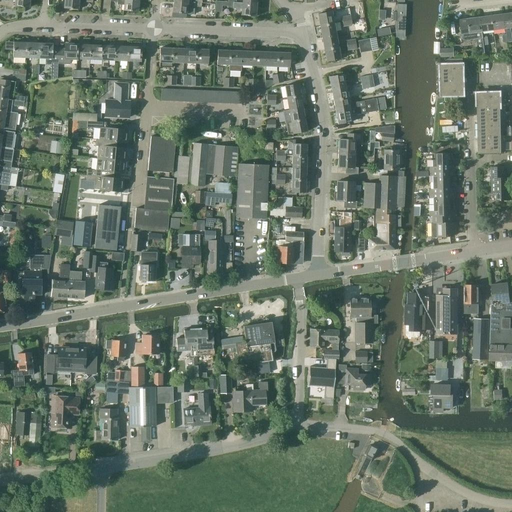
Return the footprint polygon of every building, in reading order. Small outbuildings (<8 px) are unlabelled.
[(91,2),(91,0),(63,0),(63,8),(77,9),(78,2),(84,2),(91,2)] [(138,0),(103,0),(102,14),(109,14),(110,1),(117,2),(117,4),(123,5),(123,11),(138,12),(138,0)] [(194,2),(188,2),(173,0),(172,13),(186,14),(187,9),(193,9),(194,7),(200,7),(201,3),(194,2)] [(235,3),(228,2),(216,1),(215,12),(221,12),(222,6),(235,7),(235,8),(241,8),(240,16),(255,17),(256,5),(241,4),(242,3),(235,3)] [(405,40),(406,6),(396,6),(396,40),(405,40)] [(334,11),(327,12),(318,14),(320,26),(333,24),(332,16),(335,16),(334,11)] [(492,15),(494,30),(506,29),(504,14),(492,15)] [(480,17),(482,32),(494,30),(492,15),(480,17)] [(483,38),(482,32),(480,17),(460,20),(462,35),(463,38),(463,39),(464,40),(465,40),(483,38)] [(322,38),(336,35),(333,24),(320,26),(322,38)] [(390,35),(389,28),(376,30),(378,37),(390,35)] [(336,35),(322,38),(324,50),(338,47),(336,35)] [(357,41),(359,52),(366,51),(364,40),(357,41)] [(25,57),(25,43),(13,42),(12,57),(25,57)] [(38,58),(39,43),(25,43),(25,57),(38,58)] [(51,56),(52,44),(39,43),(38,58),(51,59),(50,80),(57,79),(57,63),(58,56),(51,56)] [(77,59),(77,45),(64,44),(63,56),(58,56),(57,63),(70,64),(70,58),(77,59)] [(77,45),(77,59),(89,59),(90,45),(77,45)] [(102,60),(103,46),(90,45),(89,59),(102,60)] [(115,60),(115,46),(103,46),(102,60),(115,60)] [(128,61),(128,47),(115,46),(115,60),(128,61)] [(128,47),(128,61),(139,61),(140,48),(128,47)] [(338,47),(324,50),(327,62),(340,59),(338,47)] [(171,62),(172,48),(160,48),(159,67),(171,67),(171,62)] [(172,48),(171,62),(183,63),(184,49),(172,48)] [(441,57),(454,57),(454,48),(440,49),(441,57)] [(184,49),(183,63),(195,63),(196,49),(184,49)] [(196,49),(195,63),(207,64),(208,50),(196,49)] [(229,65),(229,51),(217,50),(217,64),(229,65)] [(241,65),(241,51),(229,51),(229,65),(241,65)] [(253,66),(253,52),(241,51),(241,65),(253,66)] [(265,66),(265,52),(253,52),(253,66),(265,66)] [(277,67),(277,53),(265,52),(265,66),(277,67)] [(277,53),(277,67),(289,67),(289,53),(277,53)] [(448,65),(441,66),(441,79),(450,79),(460,79),(463,82),(467,81),(467,79),(467,78),(463,78),(462,65),(462,59),(448,59),(448,65)] [(23,81),(24,75),(12,73),(11,79),(23,81)] [(331,89),(351,85),(350,80),(344,81),(343,74),(329,77),(331,89)] [(368,88),(366,76),(359,77),(362,89),(368,88)] [(0,98),(23,102),(24,97),(13,95),(15,82),(0,79),(0,98)] [(450,79),(441,79),(442,95),(463,95),(463,87),(458,82),(450,82),(450,79)] [(114,102),(105,101),(105,117),(128,118),(129,102),(127,102),(127,84),(114,83),(114,102)] [(297,84),(284,87),(286,99),(300,96),(297,84)] [(333,101),(347,98),(346,91),(352,90),(351,85),(331,89),(333,101)] [(478,107),(474,107),(474,108),(474,110),(478,110),(481,108),(490,108),(490,107),(500,107),(499,93),(480,94),(478,94),(478,107)] [(300,96),(286,99),(288,110),(302,108),(300,96)] [(23,102),(0,98),(0,110),(5,111),(9,112),(11,112),(12,105),(23,107),(23,102)] [(335,112),(350,110),(365,107),(364,101),(349,104),(347,98),(333,101),(335,112)] [(370,100),(372,112),(378,111),(376,99),(370,100)] [(364,101),(365,107),(366,113),(372,112),(370,100),(364,101)] [(350,110),(335,112),(337,124),(352,122),(351,116),(366,113),(365,107),(350,110)] [(483,110),(478,115),(479,123),(500,123),(500,107),(490,107),(490,108),(490,110),(483,110)] [(302,108),(288,110),(291,122),(304,119),(302,108)] [(17,113),(11,112),(0,110),(0,128),(14,130),(17,113)] [(304,119),(291,122),(286,123),(288,135),(306,131),(304,119)] [(113,142),(126,143),(127,130),(101,128),(102,122),(86,121),(86,128),(99,129),(98,140),(113,142)] [(479,136),(475,136),(475,137),(476,137),(476,139),(479,139),(481,137),(491,137),(491,136),(500,136),(500,123),(479,123),(479,136)] [(15,132),(3,131),(0,130),(0,147),(12,149),(13,144),(15,132)] [(381,141),(393,142),(394,132),(382,132),(382,133),(381,141)] [(338,153),(354,154),(355,141),(359,141),(359,135),(347,134),(347,140),(339,140),(338,153)] [(484,139),(479,144),(479,152),(501,152),(500,136),(491,136),(491,137),(491,139),(484,139)] [(172,173),(175,139),(151,137),(148,171),(172,173)] [(96,158),(124,161),(125,149),(113,147),(113,142),(98,140),(95,140),(94,146),(97,146),(96,158)] [(288,150),(292,150),(292,156),(306,157),(306,145),(294,144),(294,141),(288,141),(288,150)] [(175,156),(173,184),(203,186),(204,174),(235,177),(237,147),(215,146),(207,145),(193,143),(192,157),(175,156)] [(383,146),(383,170),(398,170),(398,151),(390,151),(390,146),(383,146)] [(12,149),(0,147),(0,165),(2,166),(3,160),(11,161),(12,149)] [(354,154),(338,153),(337,168),(345,168),(345,174),(358,174),(358,168),(354,168),(354,154)] [(429,171),(455,171),(455,166),(449,166),(449,160),(452,160),(452,153),(435,154),(435,160),(433,160),(433,167),(429,167),(429,171)] [(291,168),(305,169),(306,157),(292,156),(291,168)] [(124,161),(96,158),(95,170),(86,170),(85,176),(110,178),(110,173),(123,174),(124,161)] [(0,184),(7,185),(9,174),(1,173),(2,166),(0,165),(0,184)] [(237,165),(236,180),(235,217),(265,218),(267,166),(237,165)] [(497,200),(510,200),(509,177),(504,177),(504,166),(491,167),(492,193),(497,192),(497,200)] [(291,180),(305,181),(305,169),(291,168),(291,180)] [(455,171),(429,171),(429,176),(433,176),(433,183),(450,182),(449,176),(455,176),(455,171)] [(122,179),(110,178),(85,176),(85,181),(94,182),(93,189),(121,192),(122,179)] [(363,208),(372,208),(394,209),(396,177),(379,176),(378,184),(364,183),(363,208)] [(134,228),(164,230),(166,231),(168,211),(170,212),(173,180),(147,177),(144,209),(136,209),(134,228)] [(305,181),(291,180),(291,192),(305,193),(305,181)] [(215,182),(214,192),(230,193),(230,183),(215,182)] [(356,209),(356,202),(354,202),(355,182),(337,182),(336,201),(344,202),(343,208),(356,209)] [(450,182),(433,183),(434,189),(429,189),(429,194),(455,193),(455,188),(450,189),(450,182)] [(196,191),(195,203),(204,204),(204,192),(196,191)] [(206,192),(205,205),(214,206),(215,206),(215,202),(215,197),(230,199),(230,194),(206,192)] [(455,193),(429,194),(430,198),(434,198),(434,205),(450,204),(450,198),(455,198),(455,193)] [(283,198),(282,207),(285,208),(285,218),(301,218),(301,208),(291,208),(292,199),(283,198)] [(450,204),(434,205),(434,211),(430,211),(430,216),(433,216),(453,215),(453,216),(456,216),(456,210),(450,211),(450,204)] [(94,249),(115,251),(119,207),(98,205),(94,249)] [(394,209),(372,208),(374,238),(368,238),(368,250),(394,250),(394,226),(400,226),(400,216),(394,216),(394,210),(394,209)] [(433,216),(433,223),(436,223),(437,237),(450,236),(450,234),(456,234),(456,222),(453,222),(453,216),(453,215),(433,216)] [(334,228),(333,252),(349,253),(350,218),(338,218),(338,228),(334,228)] [(196,220),(196,230),(204,231),(204,221),(196,220)] [(54,235),(72,238),(73,223),(56,221),(54,235)] [(73,245),(89,247),(92,223),(76,221),(73,245)] [(140,251),(142,232),(132,231),(131,251),(140,251)] [(204,239),(214,240),(215,231),(205,231),(204,239)] [(182,248),(182,266),(192,266),(192,263),(198,263),(199,248),(199,247),(199,233),(182,232),(182,246),(183,246),(183,248),(182,248)] [(301,264),(303,233),(285,232),(284,241),(293,242),(293,248),(278,247),(277,263),(301,264)] [(222,274),(222,241),(208,241),(208,274),(222,274)] [(82,267),(82,268),(90,268),(91,255),(92,252),(84,251),(84,252),(82,267)] [(141,253),(141,257),(140,281),(153,281),(153,266),(155,266),(155,253),(141,253)] [(23,271),(22,300),(33,301),(33,295),(40,295),(41,271),(40,271),(40,269),(43,269),(49,270),(51,256),(43,256),(29,255),(29,271),(23,271)] [(90,268),(90,271),(96,272),(95,288),(103,289),(103,290),(112,291),(112,284),(111,284),(112,268),(107,268),(107,263),(100,262),(101,256),(91,255),(90,268)] [(68,271),(69,271),(69,265),(60,264),(59,280),(52,280),(51,297),(66,298),(67,283),(68,271)] [(1,271),(2,287),(9,287),(9,271),(1,271)] [(67,283),(66,298),(83,299),(84,282),(80,282),(81,272),(69,271),(68,271),(67,283)] [(493,304),(510,301),(508,283),(491,285),(493,304)] [(465,303),(463,303),(463,313),(478,313),(479,285),(478,285),(465,285),(465,303)] [(443,333),(458,333),(457,289),(444,289),(444,296),(437,296),(437,332),(443,332),(443,333)] [(420,331),(423,331),(424,329),(430,329),(431,313),(424,313),(424,298),(421,298),(421,295),(409,294),(408,314),(405,314),(405,324),(406,324),(405,336),(407,338),(417,338),(420,336),(420,331)] [(370,317),(370,299),(350,299),(350,317),(355,317),(355,323),(355,343),(372,343),(372,324),(377,324),(377,317),(370,317)] [(511,361),(511,300),(510,301),(493,304),(491,304),(490,345),(489,345),(489,361),(511,361)] [(474,319),(473,347),(488,348),(489,319),(474,319)] [(235,344),(221,346),(222,350),(236,347),(237,360),(238,366),(272,361),(272,360),(271,352),(274,352),(275,351),(274,343),(271,322),(243,326),(245,342),(235,344)] [(190,351),(190,357),(196,356),(195,337),(195,329),(183,329),(184,338),(176,338),(177,351),(190,351)] [(195,337),(196,356),(213,355),(212,334),(206,335),(205,329),(195,329),(195,337)] [(327,359),(335,359),(338,359),(338,351),(337,351),(338,331),(310,330),(309,347),(323,347),(324,342),(332,342),(331,351),(323,350),(323,358),(327,359)] [(158,354),(158,336),(142,336),(142,344),(136,344),(136,353),(158,354)] [(123,362),(125,341),(112,340),(112,341),(106,341),(106,349),(111,349),(110,356),(118,357),(117,361),(123,362)] [(439,358),(439,342),(430,341),(430,358),(439,358)] [(46,355),(46,372),(53,372),(71,372),(71,348),(69,348),(69,347),(62,346),(62,348),(58,348),(58,356),(54,356),(54,355),(46,355)] [(71,348),(71,372),(88,373),(88,374),(95,374),(96,357),(88,357),(85,357),(85,349),(81,349),(82,347),(74,347),(74,348),(71,348)] [(19,370),(13,371),(15,388),(25,387),(24,375),(32,374),(30,352),(17,354),(19,370)] [(366,352),(355,352),(355,363),(366,363),(366,352)] [(326,369),(310,367),(309,367),(308,386),(309,386),(309,385),(325,386),(324,398),(333,399),(335,359),(327,359),(326,359),(326,369)] [(336,383),(344,384),(353,384),(353,389),(364,390),(364,385),(369,385),(370,375),(357,374),(357,369),(345,369),(345,363),(337,363),(336,383)] [(144,387),(144,367),(132,367),(132,388),(144,387)] [(131,372),(116,370),(116,381),(130,382),(131,372)] [(220,393),(223,393),(230,393),(230,375),(220,375),(220,393)] [(187,392),(186,380),(176,380),(177,392),(187,392)] [(253,392),(253,385),(247,385),(247,391),(233,392),(233,412),(251,412),(251,405),(265,404),(265,392),(267,392),(267,382),(259,383),(259,391),(253,392)] [(452,407),(453,394),(450,394),(450,385),(432,385),(432,394),(434,394),(434,410),(443,411),(443,407),(452,407)] [(132,388),(129,388),(130,427),(142,426),(142,434),(150,434),(150,426),(155,426),(155,387),(144,387),(132,388)] [(199,392),(200,408),(184,409),(185,424),(200,423),(202,425),(210,424),(208,391),(199,392)] [(78,414),(78,399),(71,399),(71,398),(52,397),(52,402),(50,401),(50,413),(53,413),(52,427),(67,428),(67,416),(70,414),(78,414)] [(101,431),(96,430),(95,430),(95,440),(110,440),(117,440),(117,418),(116,418),(117,409),(99,409),(99,418),(101,418),(101,431)] [(28,435),(29,414),(17,413),(15,434),(28,435)] [(38,454),(40,427),(41,414),(31,413),(28,453),(38,454)] [(0,442),(0,441),(8,441),(9,425),(1,425),(0,424),(0,442)] [(380,449),(370,445),(366,454),(375,459),(380,449)]
